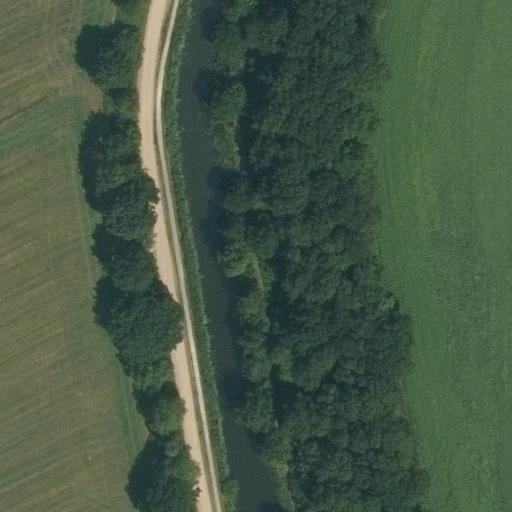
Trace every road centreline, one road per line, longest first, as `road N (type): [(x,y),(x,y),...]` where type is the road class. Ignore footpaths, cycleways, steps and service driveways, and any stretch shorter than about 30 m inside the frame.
road 1 (track): [(246,0),(233,138),(278,462),(295,511)]
road 2 (track): [(154,0),(142,117),(203,511)]
